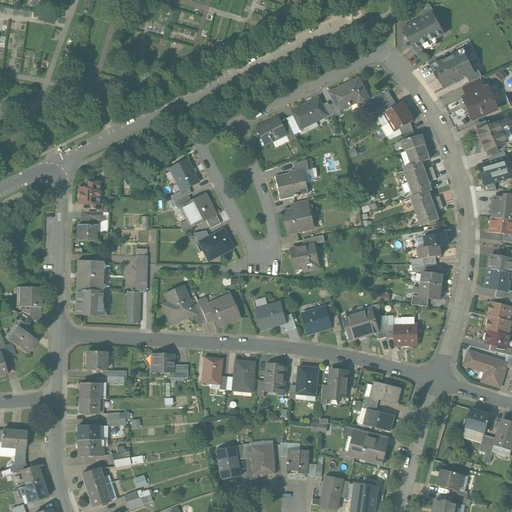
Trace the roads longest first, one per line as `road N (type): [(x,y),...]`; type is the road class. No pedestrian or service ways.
road 1 (residential): [(435,381),(278,346),(59,336)]
road 2 (residential): [(435,381),(464,282),(467,209),(440,130),(384,56)]
road 3 (residential): [(237,122),(208,134),(202,152),(257,260),(271,257),(275,235),(253,165)]
road 4 (residential): [(59,336),(62,194),(57,179),(42,172)]
road 5 (residential): [(237,122),(384,56)]
road 6 (residential): [(402,511),(435,381)]
